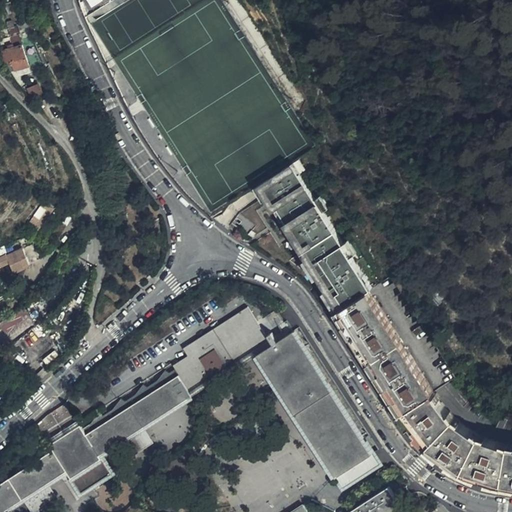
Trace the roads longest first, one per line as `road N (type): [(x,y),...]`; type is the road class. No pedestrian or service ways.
road 1 (residential): [(204,258),(243,262),(279,279),(415,468),(462,500),(511,510)]
road 2 (residential): [(98,347),(88,330),(100,267),(87,191),(56,129),(0,79)]
road 3 (residential): [(61,0),(112,116),(204,258)]
road 4 (residential): [(98,347),(204,258)]
road 5 (residential): [(0,438),(98,347)]
